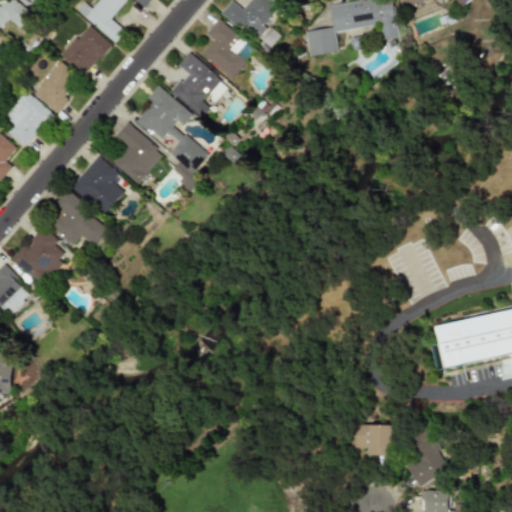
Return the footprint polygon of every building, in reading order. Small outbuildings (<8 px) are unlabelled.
[(20,30),(32,15),(13,0),(0,0),(0,26),(6,19),(20,30)] [(28,0),(38,8),(44,0),(28,0)] [(113,42),(123,31),(109,19),(124,0),(97,0),(90,9),(82,2),(75,10),(113,42)] [(248,0),(241,9),(230,0),(219,14),(234,26),(238,22),(254,35),(277,7),(268,0),(248,0)] [(362,0),(327,5),(330,27),(304,31),(307,56),(336,52),(333,31),(378,25),(380,39),(397,37),(391,0),(362,0)] [(205,34),(212,40),(200,54),(230,79),(245,61),(234,52),(243,41),(216,19),(205,34)] [(59,56),(82,76),(110,45),(87,24),(59,56)] [(169,93),(201,117),(209,107),(202,102),(208,94),(215,100),(227,85),(186,53),(176,66),(185,73),(169,93)] [(32,95),(55,114),(66,99),(62,96),(77,78),(57,62),(32,95)] [(208,154),(171,126),(176,121),(182,126),(192,113),(156,86),(146,98),(150,101),(135,121),(159,140),(165,132),(177,141),(167,153),(177,161),(171,170),(180,177),(177,182),(189,191),(202,175),(195,170),(208,154)] [(51,115),(25,91),(0,118),(0,126),(22,147),(51,115)] [(125,122),(113,135),(126,146),(112,163),(136,184),(162,154),(125,122)] [(0,178),(9,167),(3,162),(15,147),(0,134),(0,178)] [(123,192),(111,182),(118,173),(96,155),(70,187),(104,214),(123,192)] [(53,203),(60,209),(47,223),(71,246),(82,235),(93,245),(107,230),(66,190),(53,203)] [(61,262),(58,259),(63,253),(53,245),(57,241),(40,226),(12,259),(41,285),(61,262)] [(17,278),(2,263),(0,265),(0,305),(10,315),(30,295),(14,281),(17,278)] [(435,329),(511,312),(511,352),(443,368),(435,329)] [(438,370),(443,369),(439,344),(433,345),(438,370)] [(11,354),(0,353),(0,393),(9,394),(11,354)] [(369,455),(391,456),(392,425),(351,423),(350,447),(369,448),(369,455)] [(416,487),(448,469),(427,431),(406,443),(414,458),(404,464),(416,487)] [(418,498),(418,511),(446,511),(447,491),(423,490),(423,498),(418,498)]
